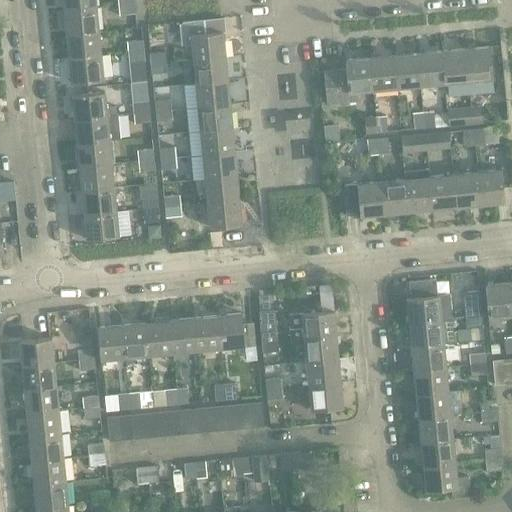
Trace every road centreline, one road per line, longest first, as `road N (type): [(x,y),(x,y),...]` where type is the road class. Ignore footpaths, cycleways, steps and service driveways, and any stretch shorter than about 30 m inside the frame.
road 1 (residential): [(48,283),(362,259)]
road 2 (residential): [(109,456),(377,433)]
road 3 (residential): [(362,259),(377,433)]
road 4 (residential): [(48,283),(34,125)]
road 5 (residential): [(362,259),(511,243)]
road 6 (residential): [(34,125),(22,0)]
